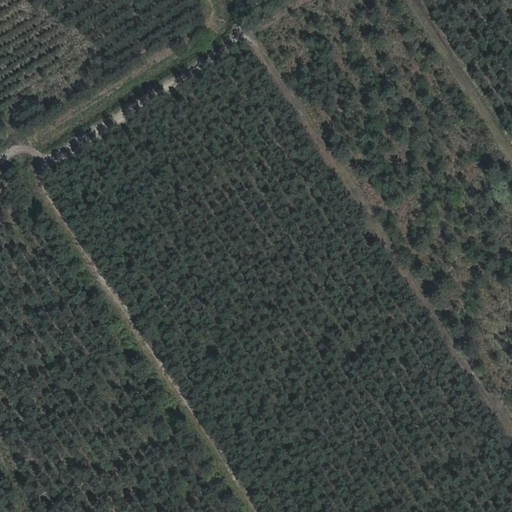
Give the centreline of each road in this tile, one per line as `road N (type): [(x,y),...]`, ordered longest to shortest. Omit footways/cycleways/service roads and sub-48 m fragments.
road 1 (track): [(256,511),(42,175),(235,45),(246,27),(243,0)]
road 2 (track): [(511,431),(246,27)]
